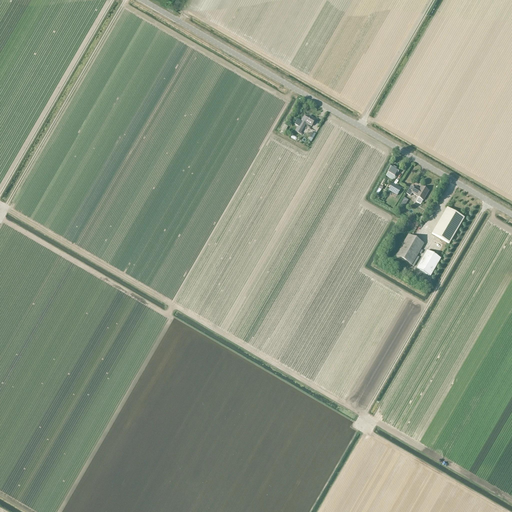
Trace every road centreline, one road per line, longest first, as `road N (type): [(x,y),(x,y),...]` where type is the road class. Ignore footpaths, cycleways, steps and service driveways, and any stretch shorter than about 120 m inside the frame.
road 1 (unclassified): [(511,215),(141,0)]
road 2 (track): [(362,418),(488,201)]
road 3 (track): [(2,212),(125,0)]
road 4 (track): [(0,195),(113,0)]
road 5 (track): [(434,0),(360,127)]
